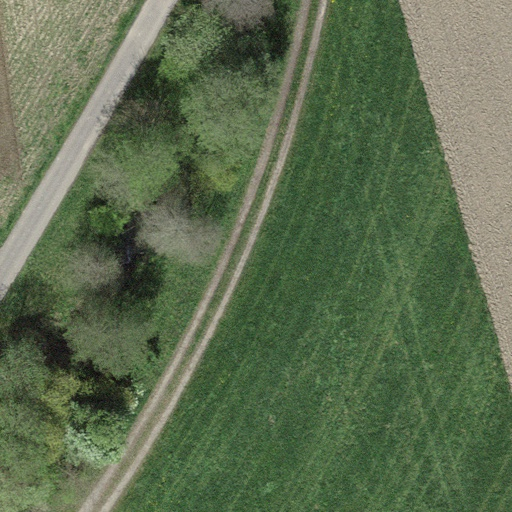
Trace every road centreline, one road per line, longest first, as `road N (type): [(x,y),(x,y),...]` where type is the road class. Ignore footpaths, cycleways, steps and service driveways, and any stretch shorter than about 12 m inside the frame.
road 1 (track): [(95,511),(174,388),(230,271),(271,169),(315,0)]
road 2 (track): [(0,273),(161,0)]
